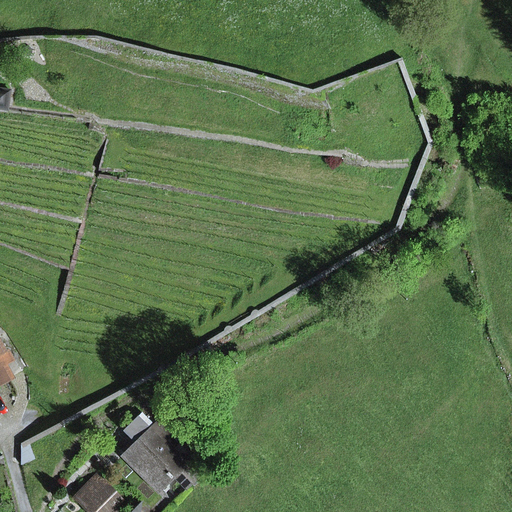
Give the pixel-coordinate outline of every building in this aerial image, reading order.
[(0,111),(10,112),(11,91),(0,90),(0,111)] [(0,383),(10,378),(4,367),(0,359),(0,356),(6,353),(0,341),(0,383)] [(0,356),(0,359),(4,367),(14,361),(8,351),(6,353),(0,356)] [(145,434),(137,442),(126,453),(144,471),(140,476),(158,495),(175,478),(183,486),(197,472),(183,459),(166,442),(177,431),(163,417),(145,434)] [(137,442),(145,434),(134,422),(126,431),(137,442)] [(189,453),(197,463),(213,449),(192,426),(177,440),(189,453)] [(122,457),(140,476),(144,471),(126,453),(122,457)] [(189,453),(183,459),(197,472),(183,486),(187,490),(206,472),(204,469),(205,467),(202,463),(200,465),(197,463),(189,453)] [(78,495),(93,511),(115,511),(123,504),(98,476),(78,495)]
